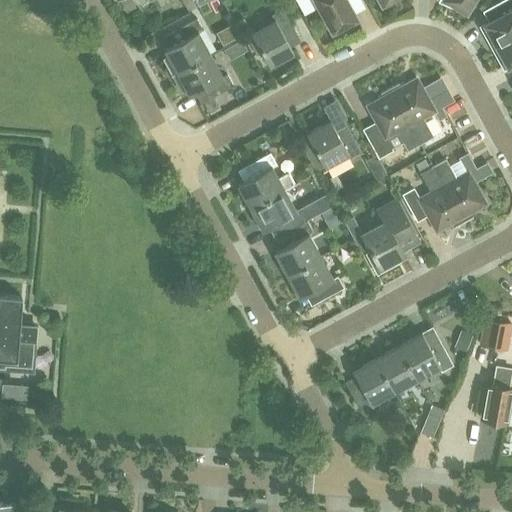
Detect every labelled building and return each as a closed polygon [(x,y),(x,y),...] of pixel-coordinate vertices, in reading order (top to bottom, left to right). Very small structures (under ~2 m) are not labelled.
[(126,13),(135,7),(131,0),(118,0),(119,1),(126,13)] [(314,0),(318,7),(321,11),(332,32),(345,24),(346,27),(359,22),(354,13),(346,0),(314,0)] [(466,12),(473,0),(440,0),(440,1),(452,7),(454,4),(466,12)] [(493,48),(496,46),(511,36),(511,0),(504,0),(500,2),(506,13),(481,27),(493,48)] [(274,20),(252,32),(252,33),(262,51),(270,66),(294,53),(291,47),(285,36),(295,31),(283,9),(272,15),(274,20)] [(172,75),(211,54),(199,33),(204,30),(197,18),(164,36),(170,47),(165,50),(168,55),(163,58),(172,75)] [(511,36),(496,46),(493,48),(504,69),(511,64),(511,36)] [(211,54),(172,75),(181,92),(186,89),(190,96),(195,93),(201,103),(204,102),(209,112),(220,106),(214,96),(234,85),(228,75),(224,77),(211,54)] [(95,62),(0,57),(0,115),(92,120),(95,62)] [(390,87),(420,143),(433,136),(423,117),(434,111),(439,119),(446,115),(442,107),(454,100),(448,89),(429,100),(417,78),(401,87),(399,82),(390,87)] [(408,150),(420,143),(390,87),(381,92),(383,97),(368,105),(376,120),(362,128),(378,158),(393,149),(386,137),(397,131),(408,150)] [(362,153),(344,120),(334,125),(331,120),(306,133),(307,135),(299,140),(316,172),(324,166),(333,162),(336,167),(362,153)] [(251,207),(284,189),(295,183),(289,171),(278,177),(272,166),(277,163),(271,153),(239,170),(244,180),(238,184),(251,207)] [(465,168),(474,164),(468,153),(459,158),(465,168)] [(433,166),(464,222),(473,217),(471,212),(486,203),(468,171),(456,178),(446,159),(433,166)] [(455,227),(464,222),(433,166),(421,173),(431,192),(419,198),(414,188),(403,194),(418,220),(428,214),(437,230),(452,222),(455,227)] [(284,189),(251,207),(263,231),(270,227),(275,237),(307,220),(300,207),(296,209),(284,189)] [(328,191),(318,197),(325,210),(335,204),(328,191)] [(67,193),(64,297),(94,298),(97,194),(67,193)] [(117,196),(109,297),(125,299),(126,288),(143,289),(151,199),(117,196)] [(404,254),(401,249),(420,240),(399,201),(378,212),(383,222),(364,233),(356,219),(346,224),(355,239),(362,234),(370,249),(366,251),(378,275),(400,263),(398,258),(404,254)] [(287,274),(321,255),(309,233),(314,231),(307,220),(275,237),(281,248),(275,251),(287,274)] [(321,255),(287,274),(300,297),(306,294),(312,305),(344,287),(338,275),(333,278),(321,255)] [(0,370),(5,371),(5,366),(32,369),(36,326),(20,325),(22,298),(0,296),(0,370)] [(136,300),(132,410),(168,411),(171,301),(136,300)] [(115,407),(118,311),(88,310),(85,406),(115,407)] [(511,320),(484,316),(480,342),(507,347),(511,320)] [(454,346),(464,350),(470,335),(460,330),(454,346)] [(399,344),(417,377),(439,366),(442,371),(453,365),(435,332),(425,338),(422,332),(399,344)] [(394,390),(417,377),(399,344),(376,357),(394,390)] [(372,402),(394,390),(376,357),(352,370),(355,376),(345,381),(363,414),(374,407),(372,402)] [(506,388),(510,368),(496,366),(493,386),(487,385),(481,418),(506,422),(511,389),(506,388)] [(10,398),(11,384),(1,383),(0,394),(0,397),(10,398)] [(433,436),(444,409),(432,404),(421,431),(433,436)] [(240,406),(235,415),(256,428),(262,419),(240,406)] [(0,511),(11,511),(12,503),(0,502),(0,511)]
